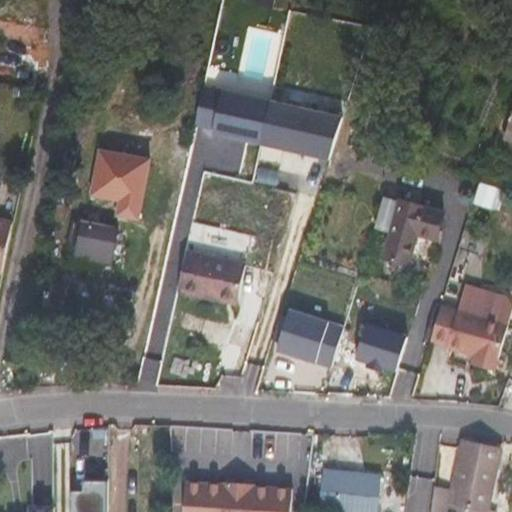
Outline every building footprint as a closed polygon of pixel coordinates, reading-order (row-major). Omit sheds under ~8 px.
[(0,30),(0,69),(22,73),(29,31),(1,26),(0,30)] [(41,33),(29,31),(22,73),(39,76),(42,55),(38,54),(41,33)] [(14,92),(0,87),(0,101),(10,104),(14,92)] [(224,88),(214,133),(334,160),(344,116),(224,88)] [(152,160),(101,149),(91,197),(118,202),(116,217),(140,222),(142,207),(152,160)] [(446,213),(400,201),(384,260),(409,267),(418,235),(439,240),(446,213)] [(14,223),(0,220),(0,273),(3,274),(14,223)] [(79,249),(99,253),(105,226),(84,222),(79,249)] [(115,228),(105,226),(99,253),(116,256),(121,229),(115,228)] [(355,245),(341,241),(334,262),(347,267),(355,245)] [(77,257),(98,260),(99,253),(79,249),(77,257)] [(247,264),(188,251),(179,292),(207,298),(209,289),(240,296),(247,264)] [(116,256),(99,253),(98,260),(114,264),(116,256)] [(119,318),(123,319),(130,287),(124,286),(119,318)] [(145,290),(130,287),(123,319),(140,322),(145,290)] [(240,296),(209,289),(207,298),(238,305),(240,296)] [(345,325),(292,309),(278,353),(331,369),(345,325)] [(474,358),(495,365),(496,360),(507,324),(462,310),(451,347),(475,354),(474,358)] [(140,322),(123,319),(121,328),(138,331),(140,322)] [(357,358),(396,371),(407,336),(368,324),(357,358)] [(495,365),(474,358),(472,363),(494,369),(495,365)] [(435,488),(432,511),(496,511),(497,511),(488,509),(502,449),(464,440),(453,492),(435,488)] [(378,511),(382,476),(325,470),(320,511),(378,511)] [(84,481),(84,492),(83,511),(108,511),(109,481),(84,481)] [(292,511),(294,488),(253,485),(253,484),(227,483),(227,484),(187,482),(185,511),(292,511)] [(83,511),(84,492),(71,492),(70,511),(83,511)]
